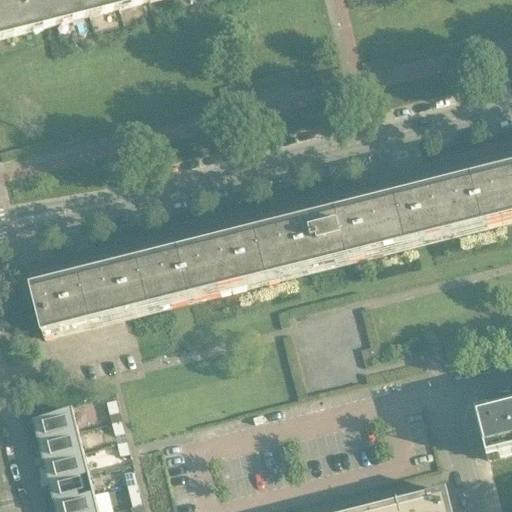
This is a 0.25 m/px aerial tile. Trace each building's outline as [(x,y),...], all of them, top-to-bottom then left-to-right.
[(0,0),(0,41),(164,0),(0,0)] [(32,295),(34,301),(44,342),(511,224),(511,174),(332,219),(331,218),(314,222),(314,224),(120,273),(121,278),(47,297),(46,292),(32,295)] [(107,406),(110,418),(119,415),(116,404),(107,406)] [(476,415),(488,463),(511,456),(511,412),(500,415),(499,410),(488,413),(488,412),(476,415)] [(79,436),(74,414),(33,424),(38,446),(79,436)] [(113,427),(116,439),(124,437),(122,425),(113,427)] [(44,467),(84,456),(79,436),(38,446),(44,467)] [(118,448),(121,459),(129,457),(127,445),(118,448)] [(90,477),(84,456),(44,467),(49,488),(90,477)] [(125,478),(128,490),(137,488),(134,476),(125,478)] [(54,508),(95,498),(90,477),(49,488),(54,508)] [(451,511),(449,505),(450,505),(447,493),(417,501),(419,507),(397,511),(451,511)] [(130,499),(133,511),(142,508),(139,497),(130,499)] [(98,511),(95,498),(54,508),(55,511),(98,511)]
